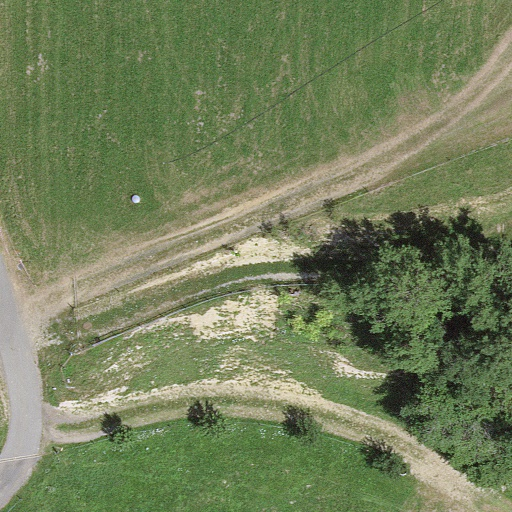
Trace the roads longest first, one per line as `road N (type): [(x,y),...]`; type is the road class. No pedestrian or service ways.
road 1 (track): [(9,345),(221,282),(417,263),(511,235)]
road 2 (track): [(35,428),(216,400),(275,404),(398,443),(504,511)]
road 3 (track): [(0,306),(35,428)]
